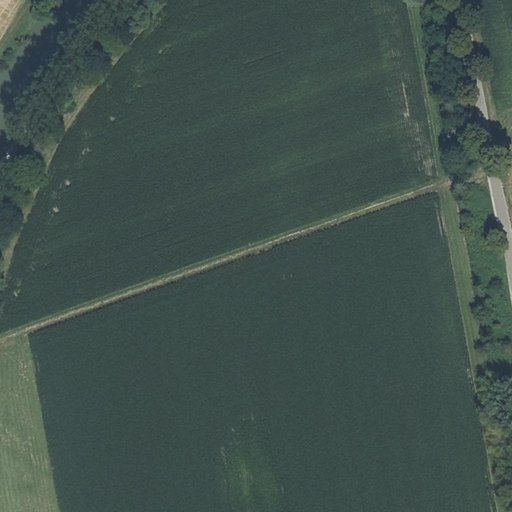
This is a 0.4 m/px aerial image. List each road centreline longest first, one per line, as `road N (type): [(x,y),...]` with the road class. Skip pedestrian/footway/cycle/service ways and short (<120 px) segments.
road 1 (track): [(493,169),(0,343)]
road 2 (tertiary): [(461,0),(511,264)]
road 3 (track): [(0,185),(30,117),(118,0)]
